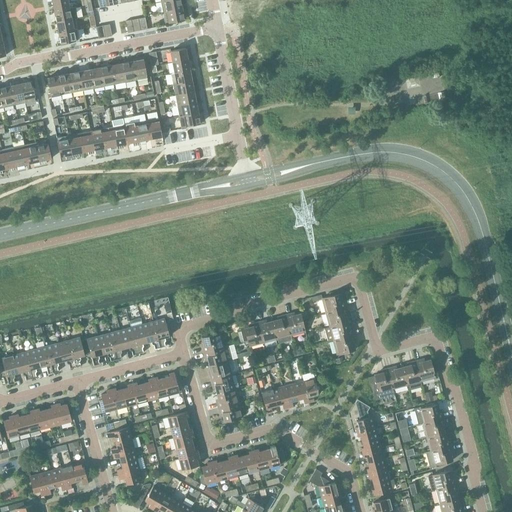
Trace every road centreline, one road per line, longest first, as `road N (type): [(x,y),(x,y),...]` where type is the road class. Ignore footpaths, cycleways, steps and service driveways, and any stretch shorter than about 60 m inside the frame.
road 1 (unclassified): [(185,353),(183,338),(200,322),(353,281),(377,343),(388,348),(432,337),(443,344),(484,511)]
road 2 (tertiary): [(511,354),(482,226),(464,191),(439,167),(406,153),(367,153),(249,180)]
road 3 (unclassified): [(361,511),(344,467),(284,432),(210,446),(185,353)]
road 4 (tertiary): [(0,237),(249,180)]
road 5 (residential): [(0,71),(198,32)]
road 6 (residential): [(163,148),(207,140),(218,129),(198,32)]
road 7 (residential): [(249,180),(217,29)]
road 8 (unclassified): [(125,511),(82,380)]
